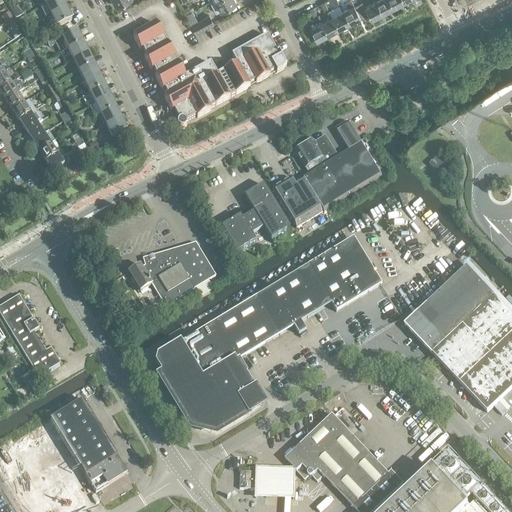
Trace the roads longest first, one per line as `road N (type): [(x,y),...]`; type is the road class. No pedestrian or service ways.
road 1 (unclassified): [(511,479),(404,372),(381,362),(368,362),(183,474)]
road 2 (unclassified): [(183,474),(41,246)]
road 3 (tertiary): [(173,173),(86,0)]
road 4 (tertiary): [(173,173),(324,101)]
road 5 (tertiary): [(41,246),(173,173)]
road 6 (tertiary): [(324,101),(458,38)]
